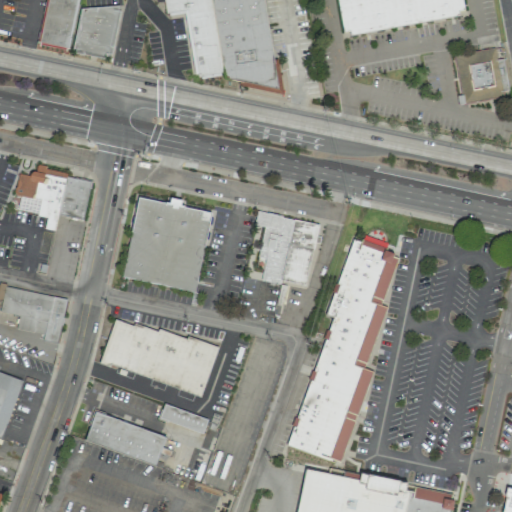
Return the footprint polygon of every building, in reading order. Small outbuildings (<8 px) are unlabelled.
[(78,0),(68,49),(66,49),(65,50),(38,44),(38,43),(36,42),(45,0),(78,0)] [(209,0),(162,0),(165,13),(168,12),(168,16),(184,13),(194,74),(196,74),(197,77),(200,77),(200,79),(220,76),(220,73),(223,72),(209,0)] [(263,0),(273,59),(276,59),(282,95),(238,85),(238,82),(225,79),(223,72),(209,0),(263,0)] [(463,0),(466,15),(342,37),(335,0),(463,0)] [(118,5),(117,11),(120,11),(110,54),(108,54),(107,57),(104,56),(104,59),(74,53),(74,50),(71,50),(80,8),(118,5)] [(510,96),(466,105),(455,54),(500,45),(510,96)] [(58,215),(54,231),(43,229),(46,217),(36,215),(37,214),(17,210),(19,196),(16,195),(14,194),(13,191),(17,173),(28,176),(28,175),(29,173),(31,172),(32,171),(35,171),(36,165),(38,164),(45,166),(45,169),(66,173),(65,177),(58,215)] [(65,177),(90,181),(82,220),(58,215),(65,177)] [(137,197),(121,277),(193,292),(211,213),(184,207),(184,206),(180,205),(181,200),(169,197),(168,203),(164,202),(164,203),(137,197)] [(256,210),(254,225),(263,226),(257,257),(264,259),(260,280),(279,284),(279,280),(293,219),(281,217),(282,216),(256,210)] [(318,224),(313,249),(312,249),(304,285),(279,280),(293,219),(318,224)] [(352,239),(360,242),(361,239),(384,248),(383,250),(393,254),(392,256),(397,258),(380,305),(386,307),(364,368),(372,371),(339,462),(334,460),(333,463),(285,446),(332,317),(325,315),(352,239)] [(0,308),(5,287),(68,301),(59,344),(44,343),(45,336),(17,330),(20,317),(0,313),(0,308)] [(223,346),(199,403),(113,367),(110,374),(96,368),(115,322),(134,330),(136,325),(159,335),(162,327),(186,337),(189,331),(223,346)] [(0,370),(23,379),(1,438),(0,437),(0,370)] [(168,403),(161,419),(204,436),(210,420),(168,403)] [(95,410),(84,439),(156,466),(167,437),(95,410)] [(295,511),(305,469),(358,480),(360,473),(406,483),(405,490),(409,491),(404,511),(295,511)] [(404,511),(409,491),(413,491),(414,487),(443,493),(443,498),(453,500),(450,510),(449,511),(404,511)] [(500,511),(506,487),(511,488),(511,511),(500,511)]
